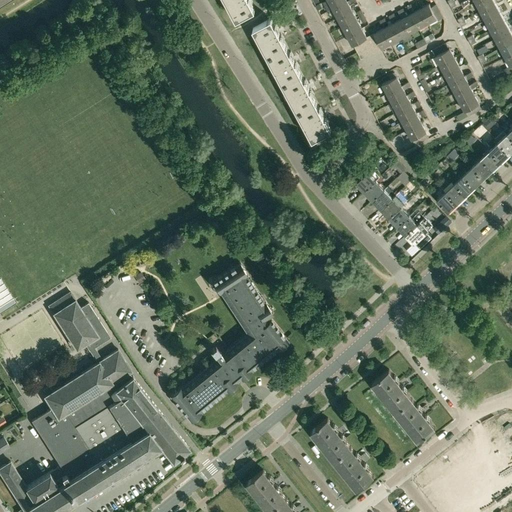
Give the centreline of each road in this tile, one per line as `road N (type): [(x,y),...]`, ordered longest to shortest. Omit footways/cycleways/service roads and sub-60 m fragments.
road 1 (unclassified): [(313,185),(194,0)]
road 2 (tertiary): [(269,421),(387,317)]
road 3 (unclassified): [(412,292),(313,185)]
road 4 (residential): [(403,58),(443,133),(493,104)]
road 5 (tertiary): [(159,511),(269,421)]
road 6 (residential): [(471,416),(387,317)]
road 7 (residential): [(313,185),(364,121),(346,83)]
